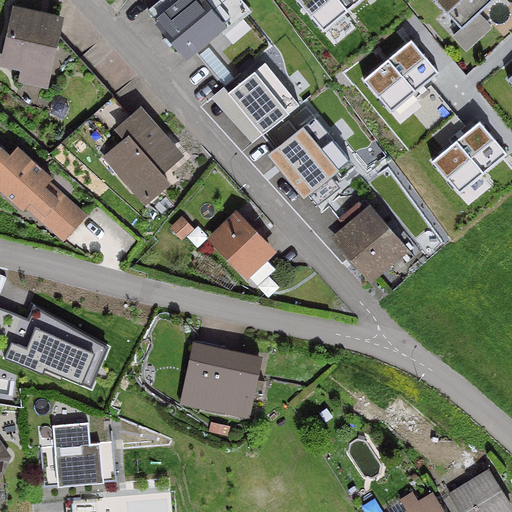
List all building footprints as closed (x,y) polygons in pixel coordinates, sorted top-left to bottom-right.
[(202,39),(216,28),(192,0),(160,0),(148,11),(184,54),(202,39)] [(359,0),(299,0),(324,30),(359,0)] [(432,0),(460,30),(491,0),(432,0)] [(14,11),(3,62),(45,72),(54,33),(57,21),(14,11)] [(129,117),(54,33),(45,72),(105,139),(115,129),(129,117)] [(437,73),(411,43),(368,79),(393,110),(437,73)] [(297,104),(265,65),(231,92),(263,131),(297,104)] [(150,126),(137,111),(129,117),(115,129),(124,139),(110,152),(121,165),(116,169),(118,170),(117,175),(123,181),(128,181),(145,201),(166,183),(158,173),(177,157),(150,126)] [(347,160),(316,121),(278,151),(309,189),(347,160)] [(505,155),(479,124),(436,162),(462,192),(505,155)] [(24,205),(28,201),(66,236),(80,221),(43,187),(50,178),(16,147),(7,156),(0,149),(0,191),(21,210),(25,206),(24,205)] [(348,232),(339,239),(368,274),(382,261),(379,258),(393,246),(356,204),(338,220),(348,232)] [(259,256),(268,248),(258,238),(262,234),(251,222),(247,226),(238,216),(211,241),(242,273),(238,276),(251,290),(272,270),(259,256)] [(91,387),(105,348),(35,307),(19,347),(12,344),(6,358),(43,373),(44,368),(91,387)] [(197,342),(193,340),(187,371),(210,376),(204,408),(246,416),(251,396),(259,398),(262,382),(254,380),(258,361),(240,357),(221,353),(223,347),(197,342)] [(87,426),(58,429),(62,483),(102,480),(99,446),(89,447),(87,426)] [(500,511),(508,507),(503,499),(485,470),(484,470),(484,471),(448,494),(448,493),(447,494),(447,495),(435,503),(440,511),(500,511)] [(440,511),(435,503),(429,494),(428,495),(429,496),(416,504),(408,491),(397,498),(405,510),(402,511),(440,511)]
